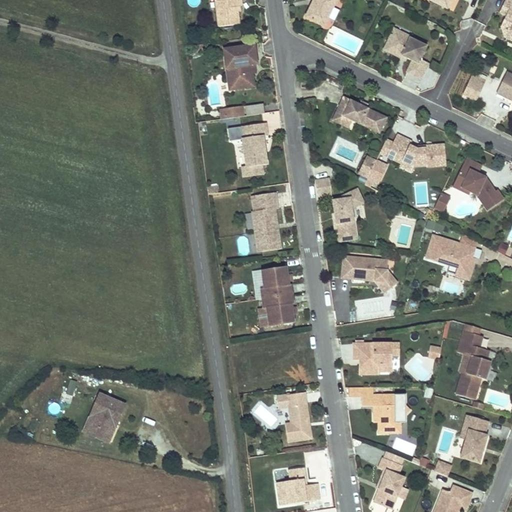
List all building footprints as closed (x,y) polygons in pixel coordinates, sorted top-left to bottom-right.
[(241,6),(240,0),(215,0),(219,27),(239,25),(237,12),(237,7),(240,7),(241,6)] [(323,27),(336,0),(313,0),(313,1),(316,2),(313,7),(311,6),(305,18),(323,27)] [(429,0),(430,0),(447,9),(451,0),(429,0)] [(511,1),(508,0),(505,0),(500,13),(506,16),(509,17),(504,27),(507,35),(511,37),(511,1)] [(511,37),(507,35),(504,27),(509,17),(506,16),(501,26),(505,37),(511,40),(511,37)] [(410,37),(394,29),(391,35),(407,43),(409,38),(410,38),(410,37)] [(420,60),(427,46),(410,38),(409,38),(407,43),(391,35),(384,50),(400,58),(401,56),(407,59),(412,61),(407,72),(421,79),(428,64),(420,60)] [(257,64),(254,45),(223,49),(226,69),(232,68),(235,90),(254,87),(252,74),(251,65),(254,65),(257,64)] [(235,90),(232,68),(226,69),(229,90),(235,90)] [(511,107),(511,75),(506,73),(497,93),(504,97),(506,93),(511,96),(511,107),(511,108),(511,107)] [(476,100),(484,81),(472,75),(463,94),(476,100)] [(359,105),(343,97),(332,121),(348,129),(352,121),(379,134),(387,118),(366,108),(359,105)] [(263,114),(261,105),(247,107),(248,116),(263,114)] [(243,117),(241,107),(232,108),(229,112),(230,119),(243,117)] [(262,153),(261,148),(264,148),(262,137),(267,136),(266,124),(240,127),(242,141),(246,168),(261,166),(266,165),(265,153),(262,153)] [(242,141),(240,127),(228,129),(230,142),(242,141)] [(446,165),(444,145),(424,147),(425,149),(417,150),(412,148),(409,146),(411,143),(396,136),(393,143),(390,149),(387,156),(392,159),(401,163),(403,160),(414,166),(426,165),(426,167),(446,165)] [(390,149),(393,143),(386,140),(380,153),(387,156),(390,149)] [(372,171),(376,161),(367,157),(362,166),(372,171)] [(494,192),(490,185),(488,187),(483,181),(485,178),(478,175),(482,166),(466,159),(456,179),(464,183),(462,188),(470,192),(477,195),(487,211),(503,200),(497,190),(494,192)] [(412,172),(414,166),(403,160),(401,163),(400,166),(412,172)] [(379,183),(387,166),(376,161),(372,171),(368,177),(368,179),(379,183)] [(263,174),(261,166),(246,168),(242,168),(243,177),(263,174)] [(368,177),(372,171),(362,166),(359,173),(368,177)] [(332,194),(330,179),(315,181),(317,196),(332,194)] [(469,195),(470,192),(462,188),(464,183),(456,179),(453,187),(469,195)] [(355,232),(351,209),(363,203),(357,190),(333,201),(335,214),(337,233),(339,242),(349,240),(348,233),(355,232)] [(275,225),(277,222),(275,209),(278,209),(276,193),(251,196),(254,212),(252,212),(254,228),(258,252),(281,249),(278,229),(275,229),(275,225)] [(450,199),(441,194),(438,199),(445,202),(443,206),(445,207),(450,199)] [(445,207),(443,206),(445,202),(438,199),(434,208),(436,208),(443,212),(445,207)] [(254,228),(252,212),(244,213),(247,229),(254,228)] [(435,230),(437,223),(428,220),(426,228),(435,230)] [(356,239),(355,232),(348,233),(349,240),(356,239)] [(472,258),(474,249),(433,236),(426,258),(457,268),(467,271),(472,258)] [(504,255),(507,247),(500,243),(497,251),(504,255)] [(414,265),(415,258),(408,256),(407,263),(414,265)] [(386,280),(387,271),(388,261),(343,257),(341,278),(371,281),(371,279),(375,279),(375,281),(384,282),(386,280)] [(468,280),(475,259),(472,258),(467,271),(457,268),(454,275),(468,280)] [(293,304),(290,285),(288,286),(287,282),(287,276),(286,268),(261,271),(264,289),(260,290),(262,299),(263,308),(267,308),(269,326),(293,323),(292,314),(291,308),(291,305),(293,304)] [(264,289),(261,271),(254,273),(258,300),(262,299),(260,290),(264,289)] [(384,293),(397,284),(387,271),(386,280),(386,282),(384,282),(375,281),(384,293)] [(269,326),(267,308),(263,308),(259,309),(262,327),(269,326)] [(478,336),(480,329),(465,324),(463,331),(478,336)] [(485,380),(490,362),(486,360),(489,351),(479,348),(475,347),(478,336),(463,331),(457,353),(472,357),(466,374),(462,373),(456,395),(474,400),(481,379),(485,380)] [(399,356),(399,344),(353,344),(353,361),(359,361),(363,360),(363,365),(359,365),(360,375),(378,374),(378,372),(378,366),(391,366),(391,356),(399,356)] [(439,360),(441,349),(430,347),(428,358),(439,360)] [(77,383),(70,380),(65,394),(73,396),(77,383)] [(349,396),(362,396),(362,395),(373,395),(373,388),(349,388),(349,396)] [(431,398),(432,389),(425,388),(424,397),(431,398)] [(309,422),(305,393),(276,397),(277,404),(280,404),(282,406),(283,408),(288,407),(291,424),(285,424),(287,443),(311,439),(310,429),(307,429),(306,422),(309,422)] [(116,425),(125,405),(99,394),(95,404),(99,405),(86,434),(105,442),(113,423),(116,425)] [(378,423),(378,433),(390,433),(390,428),(395,423),(400,423),(405,423),(405,415),(409,410),(405,406),(405,395),(392,395),(389,397),(381,398),(381,395),(373,395),(362,395),(362,396),(362,407),(373,407),(377,406),(377,412),(374,416),(374,423),(378,423)] [(86,434),(99,405),(95,404),(83,433),(86,434)] [(465,440),(472,417),(466,415),(459,438),(465,440)] [(479,464),(487,436),(485,435),(489,422),(472,417),(465,440),(460,458),(479,464)] [(108,443),(116,425),(113,423),(105,442),(108,443)] [(390,428),(390,433),(400,433),(400,423),(395,423),(390,428)] [(28,428),(25,436),(32,439),(35,431),(28,428)] [(400,465),(403,459),(386,452),(384,459),(400,465)] [(401,487),(404,478),(397,475),(401,466),(400,465),(384,459),(383,458),(378,468),(384,471),(378,485),(380,486),(379,490),(373,503),(391,510),(397,497),(401,487)] [(427,467),(429,461),(423,458),(420,465),(427,467)] [(452,465),(440,460),(436,471),(447,476),(452,465)] [(319,500),(317,484),(306,486),(304,486),(303,480),(305,479),(304,468),(289,470),(290,481),(285,482),(286,489),(277,490),(279,506),(319,500)] [(404,500),(408,490),(401,487),(397,497),(404,500)] [(457,511),(459,508),(461,502),(467,505),(471,494),(455,488),(452,495),(443,491),(434,511),(457,511)] [(465,511),(467,505),(461,502),(459,508),(465,511)]
